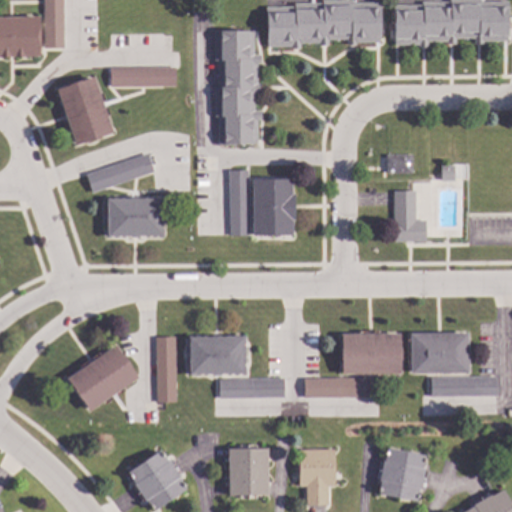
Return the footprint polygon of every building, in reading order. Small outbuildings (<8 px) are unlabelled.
[(61,0),(61,48),(42,48),(41,0),(61,0)] [(349,0),(349,3),(378,1),(380,41),(353,42),(354,44),(345,45),(345,39),(326,39),(326,45),(321,45),(317,45),(317,42),(297,43),(298,49),(289,49),(289,46),(265,47),(263,7),(292,6),(292,5),(320,3),(319,0),(349,0)] [(478,0),(478,1),(506,0),(508,40),(503,40),(481,41),(482,43),(476,43),(473,43),(473,37),(454,38),(454,43),(448,43),(445,43),(445,40),(425,41),(425,47),(421,47),(417,47),(417,43),(395,44),(393,44),(392,5),(420,4),(420,2),(448,2),(448,0),(478,0)] [(38,56),(8,57),(0,57),(0,17),(37,16),(38,56)] [(251,55),(258,55),(258,64),(256,64),(255,83),(259,84),(259,93),(252,93),(252,111),(259,111),(259,120),(255,119),(255,144),(216,144),(216,116),(212,116),(212,87),(216,87),(216,60),(211,60),(211,30),(252,31),(252,34),(251,55)] [(173,86),(108,87),(108,68),(173,67),(173,86)] [(111,132),(73,145),(64,119),(54,89),(92,77),(111,132)] [(152,172),(90,193),(84,175),(146,154),(152,172)] [(410,173),(384,173),(384,155),(410,155),(410,173)] [(453,181),(439,181),(439,165),(453,165),(453,181)] [(247,236),(227,236),(226,170),(246,170),(247,236)] [(290,194),(292,194),(292,220),(290,220),(291,235),(250,236),(250,179),(290,179),(290,194)] [(414,220),(424,220),(424,242),(392,242),(392,191),(413,191),(414,220)] [(160,236),(105,236),(105,199),(160,198),(160,236)] [(466,373),(408,374),(408,334),(466,333),(466,373)] [(399,374),(339,374),(339,334),(398,334),(399,374)] [(242,374),(187,374),(187,337),(242,336),(242,374)] [(174,403),(154,403),(154,337),(173,337),(174,403)] [(136,378),(87,412),(65,379),(80,368),(79,367),(98,354),(99,355),(114,345),(136,378)] [(494,396),(428,397),(428,377),(494,376),(494,396)] [(282,398),(217,399),(217,379),(282,378),(282,398)] [(368,397),(302,398),(302,378),(367,378),(368,397)] [(266,495),(226,496),(226,449),(265,448),(266,495)] [(423,455),(421,468),(422,469),(418,488),(417,488),(415,502),(376,494),(378,481),(377,481),(381,461),(382,461),(385,448),(423,455)] [(332,486),(325,486),(326,505),(304,505),(304,486),(297,486),(296,450),(332,449),(332,486)] [(166,461),(167,461),(167,462),(170,460),(179,474),(177,475),(178,477),(185,488),(152,511),(144,500),(143,501),(132,484),(133,483),(126,472),(158,450),(166,461)] [(511,509),(511,511),(460,511),(471,506),(471,505),(489,495),(489,496),(501,489),(511,509)]
